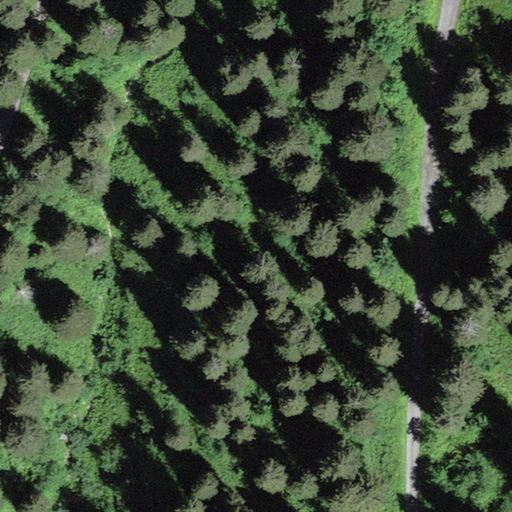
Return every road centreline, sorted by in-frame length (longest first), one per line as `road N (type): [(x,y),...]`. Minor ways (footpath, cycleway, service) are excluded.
road 1 (track): [(413,511),(440,97),(456,0)]
road 2 (track): [(0,136),(43,0)]
